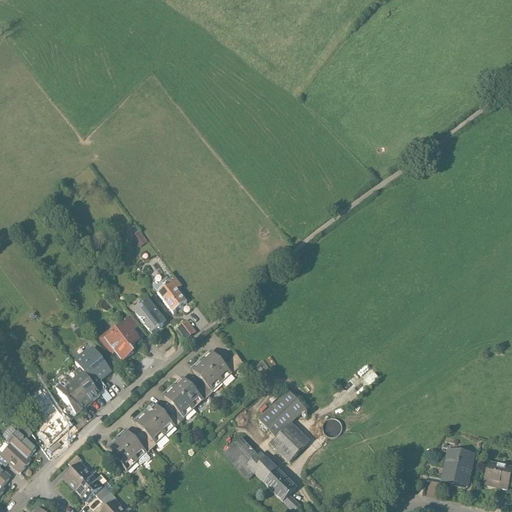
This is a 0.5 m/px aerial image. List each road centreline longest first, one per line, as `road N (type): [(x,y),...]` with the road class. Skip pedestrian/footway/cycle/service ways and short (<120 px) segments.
road 1 (track): [(205,329),(230,315),(305,240),(511,88)]
road 2 (residential): [(39,482),(205,329)]
